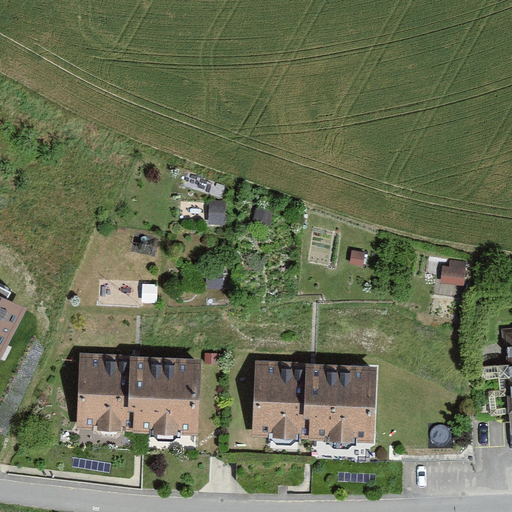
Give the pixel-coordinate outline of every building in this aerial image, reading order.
[(0,200),(2,201),(8,187),(0,183),(0,200)] [(208,224),(225,224),(226,201),(209,200),(208,224)] [(253,220),(270,224),(273,210),(256,207),(253,220)] [(350,262),(363,264),(365,252),(352,249),(350,262)] [(207,288),(223,288),(223,265),(207,265),(207,288)] [(441,283),(464,285),(466,267),(443,265),(441,283)] [(142,302),(157,302),(158,283),(142,282),(142,302)] [(0,361),(32,299),(0,283),(0,361)] [(201,355),(81,350),(77,425),(198,430),(201,355)] [(379,364),(256,358),(253,435),(375,441),(379,364)]
